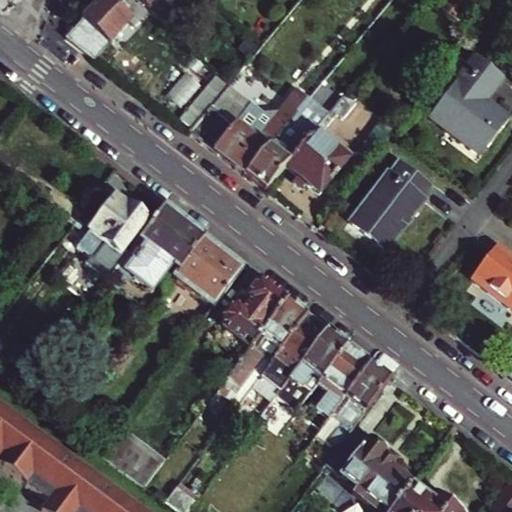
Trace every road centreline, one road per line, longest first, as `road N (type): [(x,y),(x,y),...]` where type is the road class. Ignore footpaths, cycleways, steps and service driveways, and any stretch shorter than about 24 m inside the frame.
road 1 (residential): [(386,333),(0,37)]
road 2 (residential): [(386,333),(511,167)]
road 3 (residential): [(511,429),(386,333)]
